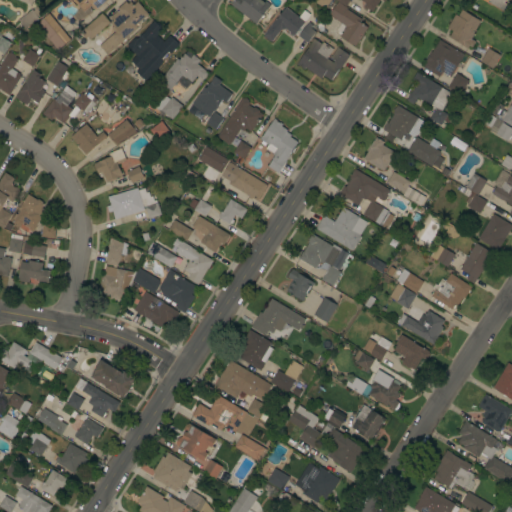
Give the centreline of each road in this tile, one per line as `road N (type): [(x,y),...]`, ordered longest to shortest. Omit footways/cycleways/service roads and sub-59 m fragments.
road 1 (tertiary): [(92,511),(426,0)]
road 2 (residential): [(511,292),(368,511)]
road 3 (residential): [(0,125),(55,164),(78,200),(81,250),(66,322)]
road 4 (residential): [(184,0),(343,128)]
road 5 (tertiary): [(0,310),(120,335),(182,371)]
